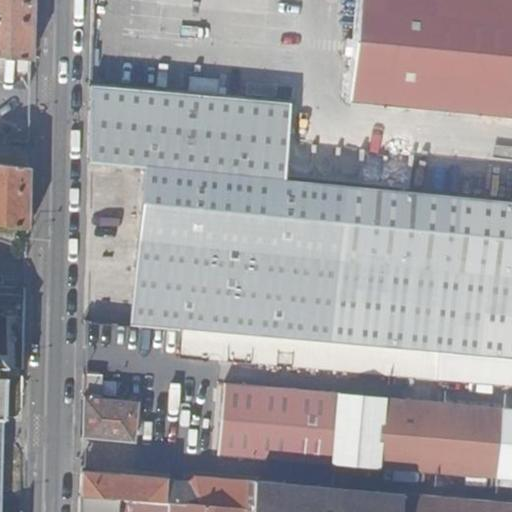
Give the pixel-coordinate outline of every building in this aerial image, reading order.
[(0,0),(0,55),(32,59),(33,0),(0,0)] [(511,0),(355,0),(345,106),(511,120),(511,0)] [(258,99),(89,84),(87,162),(143,166),(131,299),(181,304),(511,335),(511,200),(285,180),(291,102),(258,99)] [(0,223),(29,227),(30,169),(0,165),(0,223)] [(511,335),(181,304),(179,324),(511,354),(511,335)] [(511,358),(181,329),(178,354),(191,355),(191,357),(221,359),(222,358),(511,383),(511,358)] [(101,372),(82,371),(80,435),(133,441),(137,400),(99,396),(101,372)] [(80,470),(78,511),(511,511),(511,408),(225,383),(217,452),(392,467),(511,477),(511,503),(193,475),(188,480),(80,470)]
